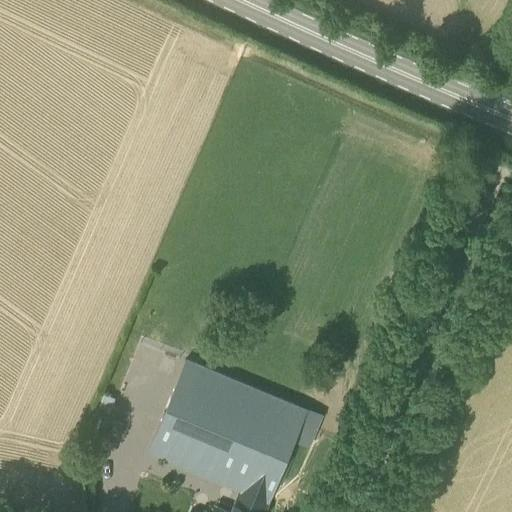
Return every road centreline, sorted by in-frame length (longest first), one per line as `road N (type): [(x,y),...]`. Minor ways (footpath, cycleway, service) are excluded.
road 1 (tertiary): [(352,511),(511,115)]
road 2 (primary): [(511,117),(251,0)]
